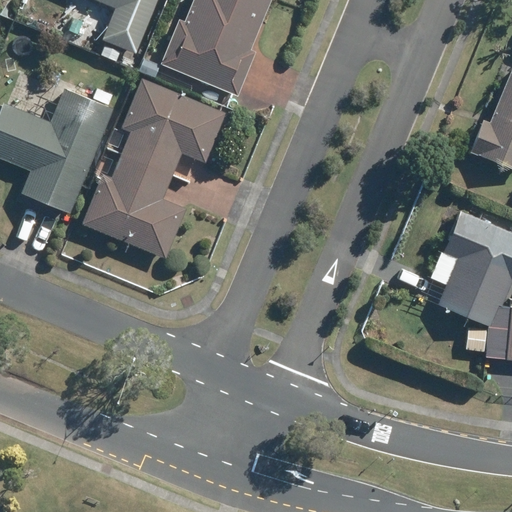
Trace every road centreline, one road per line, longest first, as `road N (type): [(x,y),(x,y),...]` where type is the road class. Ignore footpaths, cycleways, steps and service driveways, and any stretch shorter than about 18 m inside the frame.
road 1 (residential): [(211,369),(362,0)]
road 2 (residential): [(440,0),(305,347)]
road 3 (tertiary): [(285,398),(388,435),(511,460)]
road 4 (tertiary): [(0,278),(211,369)]
road 5 (tertiary): [(210,479),(0,391)]
road 6 (tertiary): [(329,511),(210,479)]
